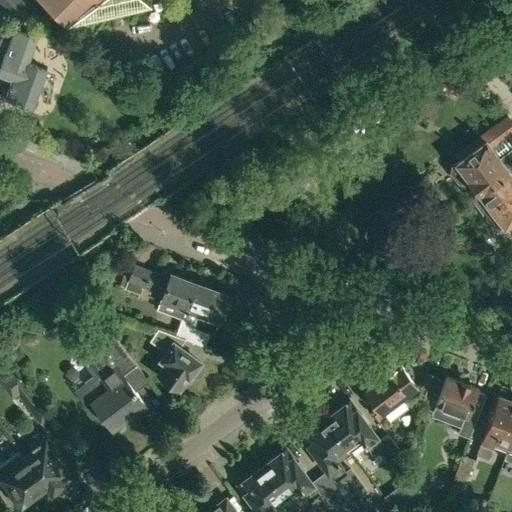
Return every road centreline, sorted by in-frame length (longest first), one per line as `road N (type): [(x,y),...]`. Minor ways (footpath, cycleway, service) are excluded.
road 1 (unclassified): [(383,307),(0,159)]
road 2 (residential): [(383,307),(105,511)]
road 3 (unclassified): [(383,307),(511,355)]
